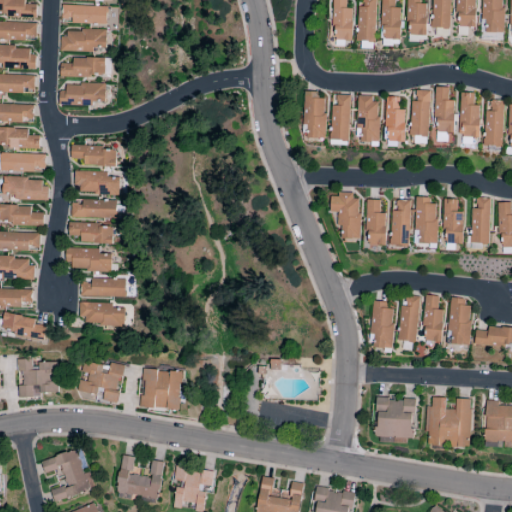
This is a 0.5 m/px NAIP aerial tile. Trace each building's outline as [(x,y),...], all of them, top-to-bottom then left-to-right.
[(35,18),(36,5),(24,5),(24,0),(0,0),(0,14),(0,17),(35,18)] [(352,9),(346,9),(346,0),(333,0),(332,41),(351,41),(352,9)] [(375,0),(362,0),(362,7),(358,7),(357,42),(375,42),(375,0)] [(400,40),(401,8),(395,8),(395,0),(381,0),(381,40),(400,40)] [(427,5),(420,5),(420,0),(408,0),(407,35),(426,36),(427,5)] [(450,0),(432,0),(432,28),(450,29),(450,0)] [(475,27),(475,0),(456,0),(456,27),(475,27)] [(501,33),(502,0),(482,0),(482,20),(486,20),(485,33),(501,33)] [(106,25),(106,7),(61,5),(61,23),(106,25)] [(36,23),(0,22),(0,40),(35,42),(36,23)] [(61,52),(93,52),(93,48),(106,49),(106,31),(62,30),(61,52)] [(0,68),(32,70),(33,48),(0,46),(0,68)] [(104,58),(72,59),(72,64),(59,64),(59,77),(104,77),(104,58)] [(0,92),(33,93),(33,76),(0,75),(0,92)] [(61,84),(60,105),(90,106),(90,102),(104,102),(105,84),(61,84)] [(448,88),(436,88),(435,133),(453,133),(454,101),(448,101),(448,88)] [(430,92),(412,91),(410,136),(428,137),(430,92)] [(479,138),(480,105),(473,105),(474,93),(461,93),(460,137),(479,138)] [(325,139),(326,95),(304,94),(303,125),(309,126),(308,139),(325,139)] [(350,95),(332,95),(331,141),(349,141),(350,95)] [(378,96),(358,96),(357,142),(377,142),(378,96)] [(404,143),(405,110),(399,110),(399,97),(386,97),(385,142),(404,143)] [(504,102),(485,101),(485,146),(503,147),(504,102)] [(0,122),(32,123),(33,105),(0,104),(0,122)] [(27,129),(0,128),(0,148),(39,149),(39,136),(27,136),(27,129)] [(116,148),(70,147),(70,159),(83,159),(83,166),(115,167),(116,148)] [(45,155),(0,153),(0,171),(34,173),(34,168),(44,168),(45,155)] [(119,195),(119,178),(107,177),(107,172),(74,172),(74,194),(119,195)] [(2,178),(1,196),(13,196),(13,200),(45,201),(46,179),(2,178)] [(358,239),(358,194),(330,194),(330,213),(337,213),(337,226),(342,226),(342,239),(358,239)] [(419,244),(435,244),(436,204),(429,204),(429,198),(415,197),(414,230),(419,231),(419,244)] [(471,243),(488,244),(489,199),(472,198),(471,243)] [(385,246),(386,214),(379,214),(380,201),(367,200),(366,245),(385,246)] [(392,200),(390,246),(408,247),(410,201),(392,200)] [(461,245),(462,212),(456,212),(456,200),(443,200),(442,244),(461,245)] [(70,201),(70,218),(116,219),(116,202),(70,201)] [(497,203),(499,249),(511,248),(511,215),(510,216),(509,203),(497,203)] [(30,206),(0,205),(0,224),(43,226),(43,214),(30,213),(30,206)] [(71,224),(70,236),(79,236),(79,243),(112,244),(112,225),(71,224)] [(0,250),(38,252),(39,233),(0,232),(0,250)] [(99,250),(68,249),(67,271),(111,272),(111,254),(99,254),(99,250)] [(0,278),(31,279),(32,258),(0,257),(0,278)] [(79,296),(124,298),(125,280),(91,279),(91,284),(80,284),(79,296)] [(0,307),(31,308),(31,290),(0,289),(0,307)] [(415,343),(420,297),(402,295),(398,341),(415,343)] [(443,310),(437,310),(438,296),(425,296),(423,341),(441,342),(443,310)] [(447,345),(467,345),(469,299),(449,298),(447,345)] [(386,302),(372,302),(370,335),(375,335),(375,347),(391,348),(393,310),(386,309),(386,302)] [(79,318),(84,318),(84,326),(124,327),(124,304),(79,303),(79,318)] [(46,327),(34,325),(35,319),(3,313),(0,330),(0,331),(44,339),(46,327)] [(511,327),(487,327),(486,331),(475,331),(474,345),(511,346),(511,327)] [(18,396),(58,395),(58,382),(51,382),(51,374),(58,374),(57,363),(32,363),(32,360),(18,360),(18,396)] [(123,366),(110,363),(108,374),(101,373),(102,365),(82,362),(79,376),(76,392),(100,396),(99,400),(117,404),(123,366)] [(181,371),(141,371),(141,409),(180,409),(181,371)] [(469,447),(470,400),(455,399),(455,410),(446,410),(446,398),(431,398),(431,407),(428,407),(427,446),(469,447)] [(413,439),(413,400),(376,399),(375,438),(413,439)] [(511,404),(511,407),(498,406),(498,402),(486,401),(484,442),(511,443),(511,404)] [(53,502),(95,491),(89,471),(82,473),(77,451),(41,460),(44,474),(55,471),(56,476),(63,474),(66,486),(50,490),(53,502)] [(149,477),(131,475),(133,457),(121,456),(116,494),(158,499),(163,463),(151,461),(149,477)] [(214,472),(175,467),(173,482),(176,482),(173,508),(181,509),(182,502),(195,503),(194,511),(195,511),(202,511),(205,493),(198,492),(199,485),(212,486),(214,472)] [(256,511),(299,511),(302,484),(291,482),(290,492),(273,489),(274,479),(261,477),(256,511)] [(311,511),(348,511),(349,507),(353,508),(354,494),(315,488),(311,511)]
